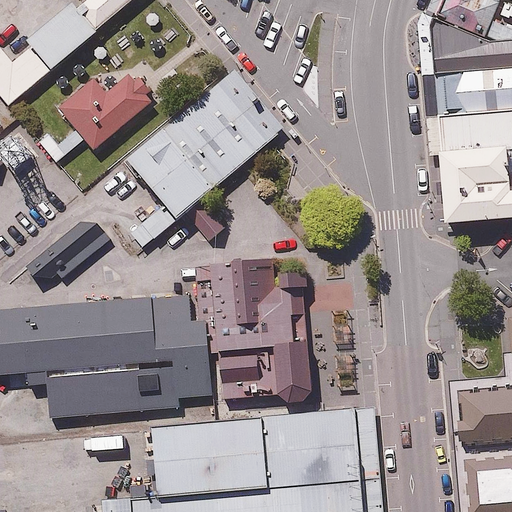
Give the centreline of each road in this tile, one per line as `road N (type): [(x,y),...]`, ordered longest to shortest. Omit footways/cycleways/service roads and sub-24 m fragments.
road 1 (residential): [(388,12),(384,86),(402,277)]
road 2 (residential): [(402,277),(422,511)]
